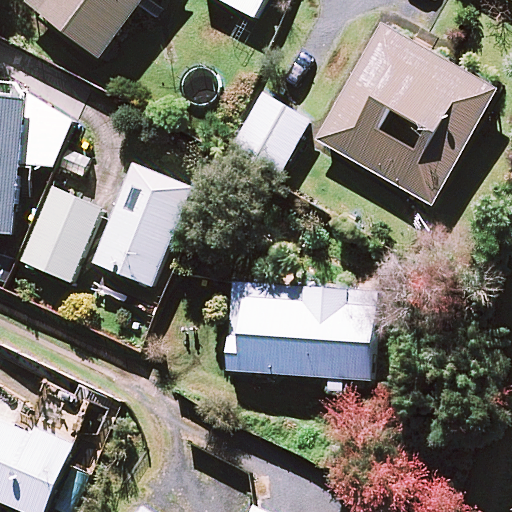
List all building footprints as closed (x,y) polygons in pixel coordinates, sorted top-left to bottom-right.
[(151,0),(35,0),(32,4),(106,60),(151,0)] [(502,93),(389,28),(323,143),(437,207),(502,93)] [(314,123),(268,96),(236,150),(283,177),(314,123)] [(0,235),(24,237),(32,101),(0,99),(0,235)] [(197,190),(139,167),(100,265),(157,288),(197,190)] [(105,210),(56,190),(27,264),(76,283),(105,210)] [(233,371),(329,378),(328,392),(348,393),(349,380),(376,382),(383,295),(240,284),(233,371)] [(53,511),(96,404),(0,365),(0,500),(29,511),(53,511)] [(372,511),(379,500),(327,474),(315,499),(341,511),(372,511)]
